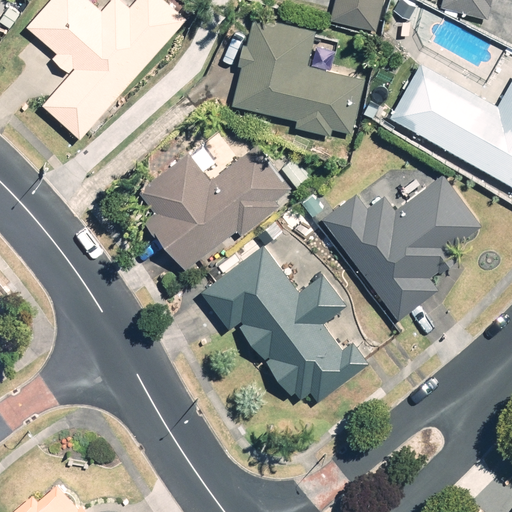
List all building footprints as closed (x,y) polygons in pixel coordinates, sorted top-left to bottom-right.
[(100,0),(51,0),(33,20),(63,47),(58,53),(74,68),(49,96),(88,132),(192,16),(174,0),(136,0),(134,2),(131,0),(114,0),(108,7),(100,0)] [(338,0),(335,13),(380,26),(386,0),(338,0)] [(446,0),(446,1),(492,15),(496,0),(446,0)] [(320,23),(260,12),(254,40),(252,39),(240,101),(303,113),(301,121),(337,128),(338,124),(359,128),(370,73),(313,61),(320,23)] [(511,83),(503,99),(429,57),(398,111),(511,175),(511,83)] [(173,201),(157,213),(194,264),(245,227),(247,231),(286,203),(282,196),(298,184),(266,139),(216,175),(195,145),(154,175),(173,201)] [(389,190),(373,202),(362,187),(328,212),(404,314),(444,284),(437,275),(468,252),(460,241),(489,220),(449,166),(398,203),(389,190)] [(269,238),(209,285),(237,322),(244,317),(305,396),(317,386),(324,395),(374,356),(359,337),(350,344),(329,317),(353,299),(328,268),(306,285),(269,238)] [(39,486),(8,511),(102,511),(90,497),(84,502),(61,475),(42,491),(39,486)]
